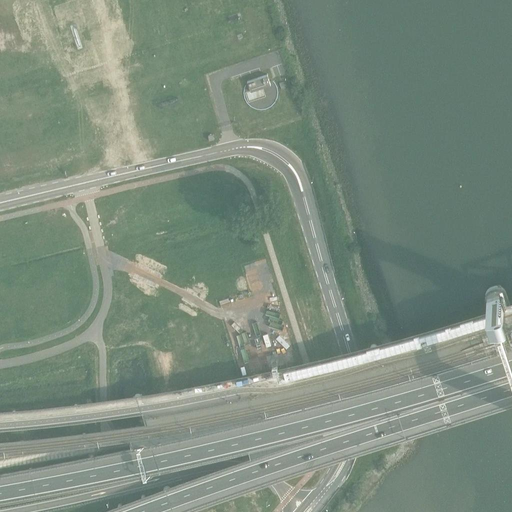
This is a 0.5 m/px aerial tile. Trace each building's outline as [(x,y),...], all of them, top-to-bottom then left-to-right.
[(269,80),(267,75),(261,77),(250,81),(247,82),(248,83),(251,92),(270,85),(269,80)] [(486,299),(511,379),(511,314),(505,292),(503,290),(499,288),(496,288),(493,288),(490,290),(487,293),(486,296),(486,299)] [(174,431),(154,434),(155,441),(175,437),(205,430),(236,422),(305,403),(266,412),(235,419),(204,425),(174,431)] [(285,439),(249,449),(251,455),(286,443),(324,430),(324,429),(285,439)] [(120,447),(100,452),(99,452),(98,452),(98,453),(97,454),(97,455),(102,476),(102,477),(103,478),(104,479),(105,479),(125,474),(126,474),(127,474),(127,473),(128,472),(128,471),(123,450),(123,449),(123,448),(122,448),(121,447),(120,447)]
